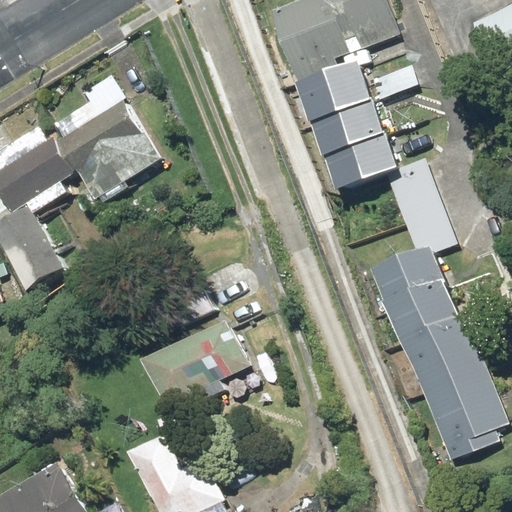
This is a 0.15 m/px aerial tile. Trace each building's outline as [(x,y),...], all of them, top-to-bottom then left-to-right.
[(314,0),(276,14),(299,77),(302,76),(347,197),(408,175),(368,66),(344,75),(339,63),(407,38),(392,0),(314,0)] [(511,69),(511,8),(475,26),(498,76),(511,69)] [(62,143),(101,205),(167,163),(129,102),(62,143)] [(58,140),(0,176),(0,186),(20,217),(82,177),(58,140)] [(73,275),(36,211),(0,231),(0,238),(34,297),(73,275)] [(423,256),(379,273),(455,465),(509,444),(504,432),(511,428),(511,423),(443,248),(423,256)] [(0,291),(0,320),(11,315),(0,291)] [(235,325),(150,364),(170,409),(257,370),(235,325)] [(232,511),(229,505),(232,504),(196,428),(137,456),(163,511),(232,511)] [(93,511),(64,466),(1,505),(5,511),(93,511)]
